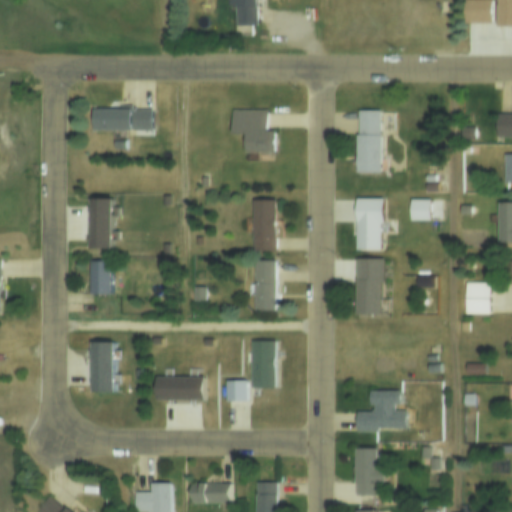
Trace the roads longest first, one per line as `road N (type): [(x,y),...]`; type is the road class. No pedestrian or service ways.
road 1 (residential): [(321,442),(114,438),(64,423),(57,407),(62,64)]
road 2 (residential): [(511,69),(62,64)]
road 3 (residential): [(320,511),(326,67)]
